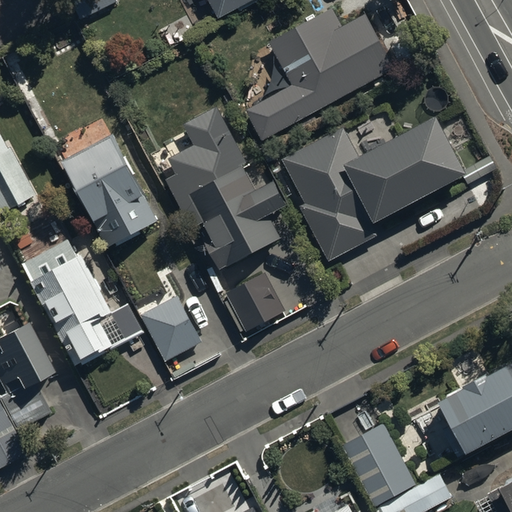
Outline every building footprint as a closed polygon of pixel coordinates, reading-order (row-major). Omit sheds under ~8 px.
[(71,0),(78,15),(112,0),(71,0)] [(246,0),(210,0),(219,16),(246,0)] [(245,107),(262,137),(395,63),(365,9),(342,21),(333,3),(268,39),(292,81),(245,107)] [(381,229),(373,215),(461,169),(467,181),(496,166),(489,153),(464,166),(435,110),(358,151),(345,125),(283,158),(305,200),(300,203),(328,257),(381,229)] [(177,171),(167,176),(194,231),(200,228),(218,264),(279,233),(267,209),(285,200),(263,155),(248,163),(228,123),(168,153),(177,171)] [(157,215),(114,129),(62,155),(106,241),(157,215)] [(0,210),(34,193),(8,144),(5,145),(0,134),(0,210)] [(69,236),(22,260),(75,362),(81,359),(82,362),(145,329),(129,298),(111,308),(81,250),(77,252),(69,236)] [(285,306),(264,270),(221,293),(242,329),(245,327),(246,328),(285,306)] [(175,293),(140,312),(165,359),(201,339),(175,293)] [(53,364),(26,316),(0,330),(0,342),(2,346),(0,347),(0,379),(5,389),(0,391),(0,395),(17,426),(49,409),(31,376),(53,364)] [(437,395),(465,446),(511,419),(511,355),(485,370),(483,367),(463,378),(464,381),(437,395)] [(0,464),(26,449),(0,402),(0,464)] [(414,481),(382,420),(341,441),(374,502),(414,481)] [(439,474),(380,505),(383,511),(426,511),(452,498),(439,474)] [(478,511),(511,511),(511,480),(473,501),(478,511)]
